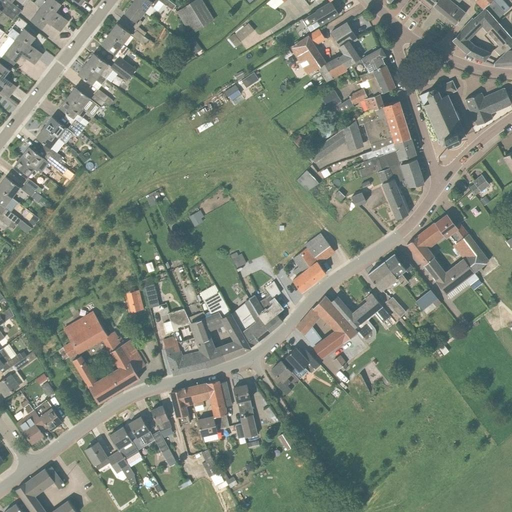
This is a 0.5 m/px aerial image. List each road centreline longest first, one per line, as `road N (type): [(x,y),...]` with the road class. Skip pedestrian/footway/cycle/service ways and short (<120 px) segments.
road 1 (tertiary): [(252,357),(317,291),(408,226),(439,185)]
road 2 (tertiary): [(29,466),(131,395),(252,357)]
road 3 (unclassified): [(344,511),(252,357)]
road 4 (residential): [(0,139),(109,0)]
road 5 (tertiary): [(439,185),(396,47),(403,32)]
